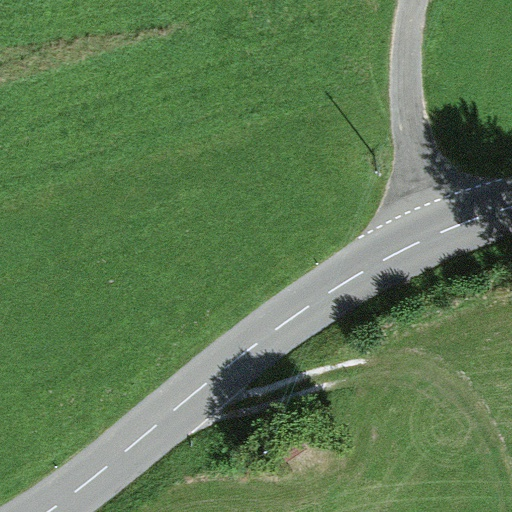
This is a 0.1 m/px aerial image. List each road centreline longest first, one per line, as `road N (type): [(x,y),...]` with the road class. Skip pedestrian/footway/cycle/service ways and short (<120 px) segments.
road 1 (tertiary): [(45,511),(357,271),(431,232)]
road 2 (unclassified): [(431,232),(399,73),(412,0)]
